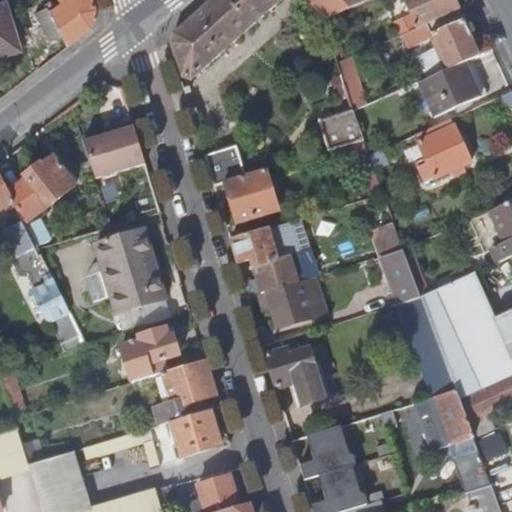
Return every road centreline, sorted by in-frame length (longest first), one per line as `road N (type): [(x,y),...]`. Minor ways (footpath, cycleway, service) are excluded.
road 1 (residential): [(285,511),(138,25)]
road 2 (residential): [(0,133),(138,25)]
